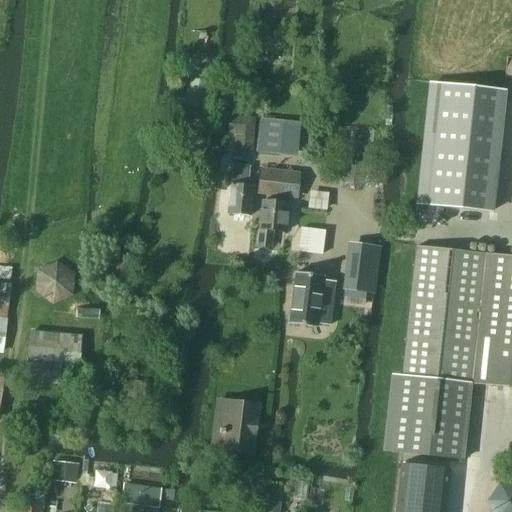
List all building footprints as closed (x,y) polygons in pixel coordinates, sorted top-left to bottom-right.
[(185,80),(181,109),(205,112),(209,83),(206,83),(188,80),(185,80)] [(248,151),(252,120),(228,117),(226,134),(234,134),(232,150),(248,151)] [(258,120),(255,153),(279,156),(282,122),(258,120)] [(342,163),(340,187),(365,189),(367,165),(342,163)] [(248,217),(251,188),(246,187),(248,167),(230,166),(226,215),(248,217)] [(257,231),(258,231),(256,247),(269,248),(271,232),(283,234),(286,205),(285,205),(286,196),(295,197),(297,176),(260,171),(257,193),(274,195),(273,203),(260,202),(257,231)] [(320,255),(323,232),(299,229),(297,253),(320,255)] [(345,260),(341,291),(365,294),(371,247),(354,244),(352,260),(345,260)] [(389,376),(381,452),(460,461),(468,385),(483,255),(415,247),(401,377),(389,376)] [(511,257),(483,255),(468,385),(511,390),(511,257)] [(100,279),(122,280),(123,266),(101,265),(100,279)] [(293,274),(287,325),(316,329),(316,326),(329,327),(334,284),(321,282),(322,278),(293,274)] [(0,354),(2,355),(9,285),(0,283),(0,354)] [(28,331),(24,382),(58,385),(66,386),(67,371),(77,372),(80,336),(28,331)] [(144,398),(145,383),(119,380),(118,395),(144,398)] [(222,403),(217,451),(252,455),(258,407),(222,403)] [(50,482),(76,484),(78,465),(52,462),(50,482)] [(397,467),(392,511),(443,511),(448,471),(397,467)] [(157,511),(160,490),(122,485),(118,511),(136,511),(137,509),(157,511)] [(39,511),(40,509),(40,492),(28,491),(28,508),(17,507),(16,511),(39,511)] [(266,502),(264,511),(278,511),(280,505),(266,502)]
